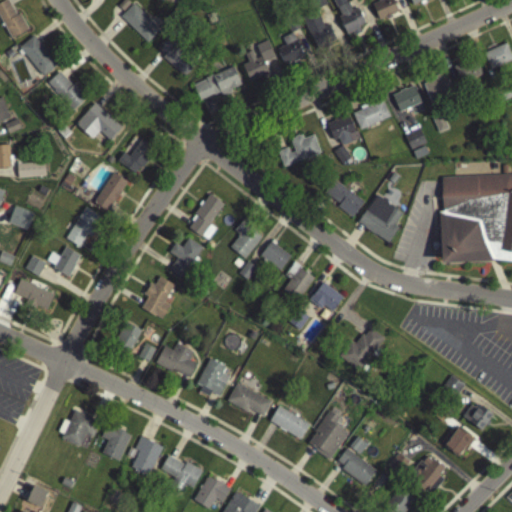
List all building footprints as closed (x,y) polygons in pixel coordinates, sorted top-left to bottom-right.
[(324,9),(320,0),(310,0),(315,12),(324,9)] [(389,0),(375,0),(377,5),(370,8),(376,24),(396,16),(389,0)] [(406,0),(411,9),(430,1),(429,0),(406,0)] [(0,5),(0,24),(8,43),(24,36),(8,2),(0,5)] [(354,12),(350,14),(347,5),(333,11),(345,41),(363,33),(354,12)] [(146,47),(159,33),(131,7),(118,21),(146,47)] [(301,23),(315,54),(334,46),(326,29),(321,32),(315,17),(301,23)] [(275,52),(282,70),(303,63),(293,36),(280,41),(283,50),(275,52)] [(31,39),(17,51),(41,80),(55,69),(31,39)] [(155,56),(183,80),(195,66),(166,42),(155,56)] [(242,55),(246,67),(241,69),(248,87),(278,75),(267,46),(242,55)] [(482,57),(489,74),(511,64),(505,47),(482,57)] [(452,70),(457,87),(481,80),(475,63),(452,70)] [(240,89),(232,71),(191,88),(198,106),(240,89)] [(45,87),(70,115),(84,102),(59,74),(45,87)] [(451,97),(445,78),(422,85),(427,104),(451,97)] [(390,99),(397,116),(419,107),(412,90),(390,99)] [(0,126),(9,122),(0,101),(0,126)] [(357,133),(388,122),(381,104),(350,115),(357,133)] [(90,143),(96,135),(108,144),(119,130),(91,107),(74,129),(90,143)] [(352,136),(347,119),(327,125),(335,151),(349,147),(347,138),(352,136)] [(19,133),(16,124),(2,128),(5,137),(19,133)] [(409,154),(424,148),(418,133),(402,140),(409,154)] [(318,158),(312,139),(300,143),(299,139),(288,143),(292,155),(288,157),(286,152),(276,155),(281,171),(318,158)] [(135,179),(153,152),(139,143),(126,160),(121,157),(115,166),(135,179)] [(0,171),(8,171),(7,149),(0,149),(0,171)] [(15,182),(43,181),(43,167),(15,167),(15,182)] [(126,186),(110,176),(92,206),(108,215),(126,186)] [(390,188),(395,181),(391,178),(386,185),(390,188)] [(511,267),(511,178),(438,182),(439,185),(439,201),(440,216),(436,216),(439,269),(488,267),(490,266),(491,265),(492,264),(495,264),(496,265),(511,267)] [(351,220),(362,206),(331,183),(320,198),(351,220)] [(205,245),(214,232),(208,228),(221,208),(206,198),(185,232),(205,245)] [(374,199),(373,201),(355,226),(356,227),(360,229),(362,231),(362,232),(363,233),(372,239),(373,238),(386,248),(396,232),(391,229),(400,217),(387,209),(383,207),(383,206),(374,199)] [(32,217),(11,209),(5,226),(25,234),(32,217)] [(65,245),(79,251),(85,238),(91,241),(101,220),(81,211),(65,245)] [(228,251),(242,263),(262,240),(242,223),(232,235),(237,240),(228,251)] [(200,252),(186,242),(180,252),(173,247),(167,257),(173,262),(165,275),(179,284),(200,252)] [(258,261),(279,275),(288,260),(267,246),(258,261)] [(67,280),(78,259),(63,251),(58,261),(49,257),(44,268),(67,280)] [(43,268),(29,260),(22,273),(36,281),(43,268)] [(288,284),(281,293),(296,304),(312,282),(292,267),(282,279),(288,284)] [(172,290),(157,281),(152,289),(149,286),(141,299),(145,301),(139,311),(159,324),(168,310),(162,306),(172,290)] [(45,314),(52,298),(18,284),(11,299),(45,314)] [(308,304),(329,318),(340,301),(319,286),(308,304)] [(127,357),(139,334),(123,326),(111,349),(127,357)] [(368,333),(381,343),(356,376),(337,361),(348,346),(353,349),(360,339),(362,340),(368,333)] [(136,360),(147,366),(153,353),(143,348),(136,360)] [(194,368),(187,365),(191,355),(173,348),(170,354),(161,350),(153,368),(188,383),(194,368)] [(217,401),(227,381),(220,377),(223,371),(207,362),(192,391),(208,399),(209,397),(217,401)] [(462,389),(449,380),(441,390),(455,399),(462,389)] [(225,407),(262,421),(269,404),(232,389),(225,407)] [(491,419),(472,406),(461,422),(479,435),(491,419)] [(267,426),(298,444),(307,429),(276,410),(267,426)] [(346,437),(333,428),(339,418),(330,411),(304,448),(327,464),(346,437)] [(91,441),(98,424),(72,413),(67,426),(63,424),(56,441),(77,451),(83,438),(91,441)] [(105,444),(100,459),(118,465),(128,438),(104,429),(99,442),(105,444)] [(459,461),(471,442),(454,432),(442,450),(459,461)] [(365,449),(356,441),(347,450),(356,459),(365,449)] [(128,473),(148,480),(159,449),(139,442),(128,473)] [(374,472),(342,454),(333,471),(365,489),(374,472)] [(387,467),(395,476),(405,467),(397,458),(387,467)] [(173,482),(170,490),(179,495),(182,489),(191,493),(199,475),(165,459),(158,475),(173,482)] [(445,474),(424,459),(407,482),(428,498),(445,474)] [(191,505),(203,511),(208,511),(213,503),(220,507),(228,493),(205,480),(191,505)] [(38,511),(46,496),(31,490),(24,505),(38,511)] [(405,511),(411,504),(395,493),(383,511),(405,511)] [(222,511),(255,511),(257,509),(230,496),(222,511)]
